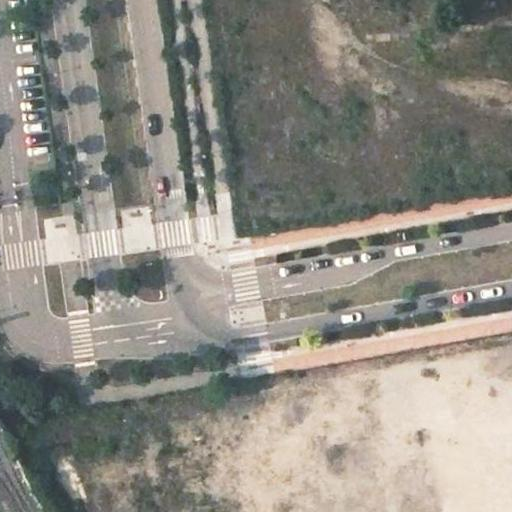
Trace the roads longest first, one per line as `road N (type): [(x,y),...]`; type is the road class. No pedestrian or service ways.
road 1 (unknown): [(112,326),(50,332),(31,322),(22,301),(0,65)]
road 2 (secondary): [(185,316),(204,339),(238,337),(511,288)]
road 3 (secondary): [(511,228),(346,267),(182,293)]
road 4 (secondary): [(182,293),(141,0)]
